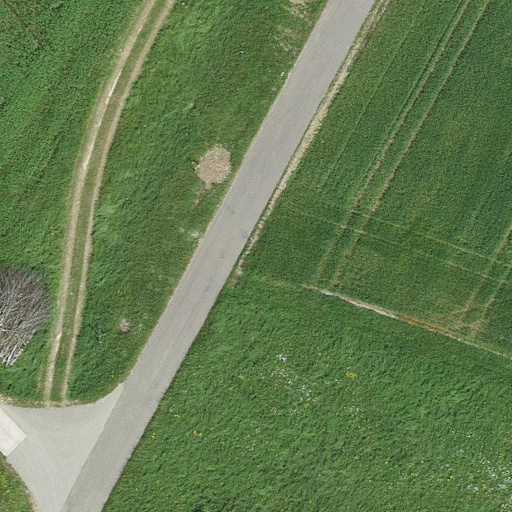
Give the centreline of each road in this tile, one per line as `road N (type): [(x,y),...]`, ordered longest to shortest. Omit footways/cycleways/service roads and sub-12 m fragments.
road 1 (unclassified): [(83,511),(356,0)]
road 2 (track): [(72,511),(58,399),(86,192),(105,126),(164,0)]
